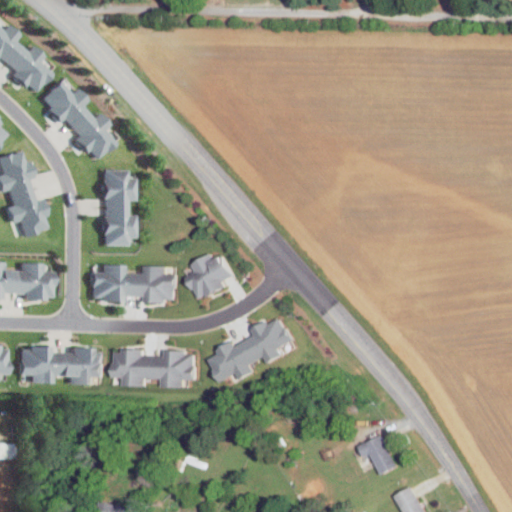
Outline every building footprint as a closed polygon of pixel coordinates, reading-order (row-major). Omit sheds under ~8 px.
[(0,25),(3,28),(5,25),(20,37),(16,41),(33,54),(35,50),(49,61),(44,67),(53,74),(40,90),(29,81),(25,86),(13,77),(17,72),(3,61),(0,64),(0,25)] [(66,80),(75,90),(77,88),(90,101),(86,105),(100,120),(104,117),(115,130),(109,136),(117,144),(102,157),(92,147),(87,151),(77,140),(82,136),(70,123),(65,127),(55,117),(60,112),(47,98),(66,80)] [(0,119),(7,127),(1,133),(9,141),(0,149),(0,119)] [(0,157),(17,150),(22,163),(25,161),(32,179),(27,181),(35,200),(39,198),(45,214),(37,217),(42,228),(23,235),(18,222),(11,224),(6,210),(12,208),(5,191),(0,193),(0,157)] [(137,177),(136,200),(128,199),(128,214),(136,214),(136,236),(128,236),(128,244),(105,244),(106,169),(129,169),(129,177),(137,177)] [(189,278),(201,297),(208,293),(210,298),(228,288),(225,282),(235,276),(223,255),(215,260),(211,253),(193,264),(198,273),(189,278)] [(0,298),(2,298),(2,292),(27,292),(27,299),(55,299),(55,287),(59,287),(59,269),(53,269),(53,263),(24,262),(24,269),(7,269),(7,263),(0,263),(0,298)] [(106,265),(126,266),(126,274),(145,274),(145,266),(166,266),(166,273),(177,273),(176,299),(168,299),(168,304),(146,304),(146,296),(123,296),(123,302),(101,302),(102,296),(95,296),(95,274),(106,274),(106,265)] [(211,355),(227,379),(239,371),(245,377),(257,369),(253,363),(267,354),(271,361),(285,352),(280,345),(298,333),(283,309),(211,355)] [(22,350),(21,373),(32,373),(32,381),(51,382),(52,374),(69,375),(69,384),(91,384),(91,377),(104,377),(104,350),(96,350),(96,345),(71,344),(71,352),(50,351),(50,347),(30,346),(30,350),(22,350)] [(0,372),(9,372),(10,346),(0,345),(0,372)] [(123,346),(148,347),(148,353),(164,353),(164,347),(191,348),(190,353),(199,353),(198,380),(186,380),(186,387),(162,387),(162,379),(148,379),(148,385),(125,385),(124,379),(113,378),(114,352),(123,353),(123,346)] [(381,435),(398,465),(383,473),(371,451),(365,455),(360,447),(381,435)] [(0,440),(0,456),(17,457),(17,441),(0,440)] [(413,486),(428,511),(406,511),(396,496),(413,486)] [(138,509),(137,511),(98,511),(101,502),(138,509)]
